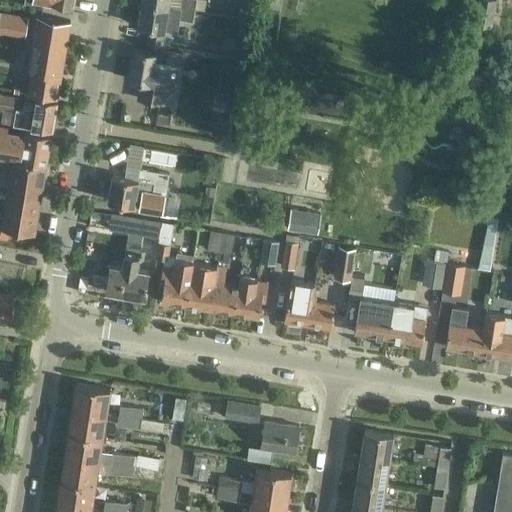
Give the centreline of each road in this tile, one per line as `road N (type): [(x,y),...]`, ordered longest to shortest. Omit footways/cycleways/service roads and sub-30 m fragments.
road 1 (residential): [(65,315),(56,285),(105,0)]
road 2 (residential): [(339,370),(99,329),(65,315)]
road 3 (residential): [(24,511),(53,332),(65,315)]
road 4 (residential): [(511,400),(339,370)]
road 5 (residential): [(317,511),(339,370)]
